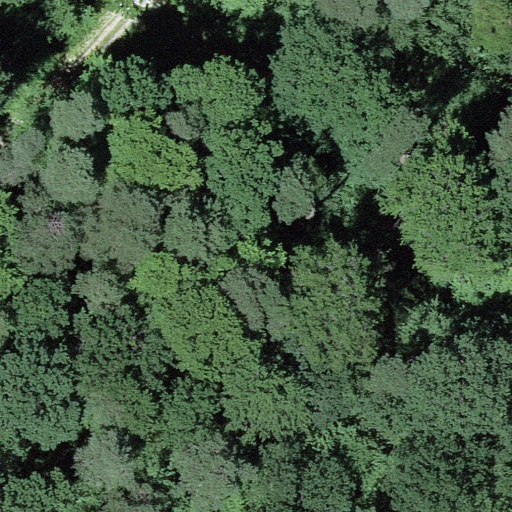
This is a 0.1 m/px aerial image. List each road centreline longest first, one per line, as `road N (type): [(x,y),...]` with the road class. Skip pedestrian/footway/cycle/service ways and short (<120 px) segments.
road 1 (track): [(100,42),(218,50),(511,161)]
road 2 (track): [(0,143),(144,0)]
